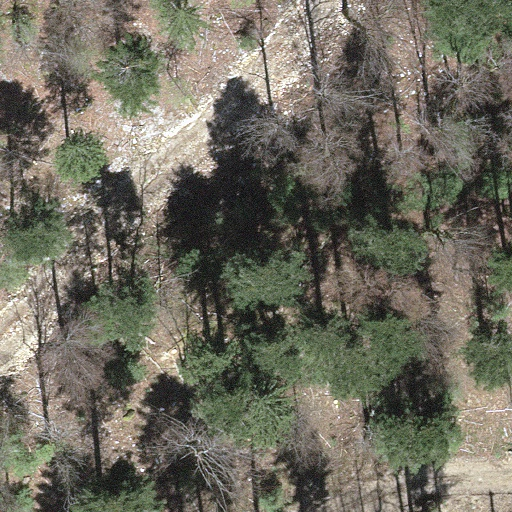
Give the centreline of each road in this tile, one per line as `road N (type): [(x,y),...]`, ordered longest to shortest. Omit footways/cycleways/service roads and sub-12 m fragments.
road 1 (track): [(0,328),(306,0)]
road 2 (track): [(511,471),(352,511)]
